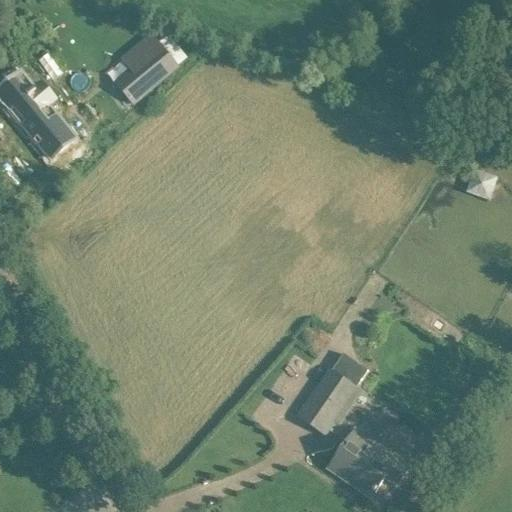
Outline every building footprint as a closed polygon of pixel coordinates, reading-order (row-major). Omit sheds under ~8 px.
[(136,65),(115,83),(133,104),(178,66),(160,45),(136,65)] [(16,80),(0,93),(0,99),(10,112),(15,108),(28,123),(23,127),(35,141),(40,138),(45,144),(40,148),(51,161),(77,139),(58,117),(51,123),(43,113),(57,101),(43,85),(29,96),(16,80)] [(489,203),(499,180),(475,170),(465,193),(489,203)] [(329,369),(296,417),(325,438),(330,431),(336,423),(341,417),(359,391),(355,388),(364,376),(337,358),(329,369)] [(352,435),(332,463),(334,464),(360,482),(357,486),(372,496),(375,492),(375,493),(386,478),(398,486),(411,467),(369,439),(365,444),(352,435)]
